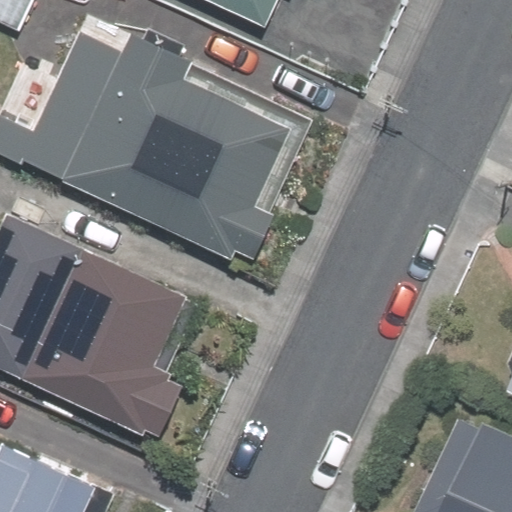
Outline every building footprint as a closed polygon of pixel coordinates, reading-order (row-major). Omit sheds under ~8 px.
[(22,0),(0,0),(0,32),(4,34),(22,0)] [(218,0),(266,22),(276,0),(218,0)] [(288,124),(68,17),(17,122),(0,113),(0,157),(220,265),(288,124)] [(130,378),(165,303),(0,228),(0,376),(130,435),(151,387),(130,378)] [(511,343),(491,391),(511,400),(511,343)] [(403,511),(511,511),(511,436),(453,408),(403,511)] [(0,511),(82,511),(91,494),(15,460),(10,473),(0,468),(0,511)]
